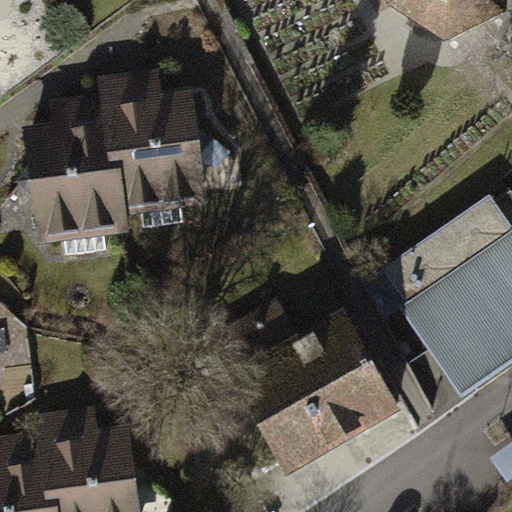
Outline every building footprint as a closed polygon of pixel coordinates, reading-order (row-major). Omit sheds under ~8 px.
[(385,0),(392,13),(445,46),(504,15),(505,0),(385,0)] [(186,203),(171,72),(78,83),(81,109),(10,117),(24,238),(107,228),(105,213),(186,203)] [(511,243),(495,216),(387,282),(458,400),(511,367),(511,243)] [(354,409),(311,313),(195,382),(248,485),(354,409)] [(15,455),(0,457),(0,511),(103,511),(88,410),(10,422),(15,455)] [(511,449),(497,457),(511,485),(511,449)]
